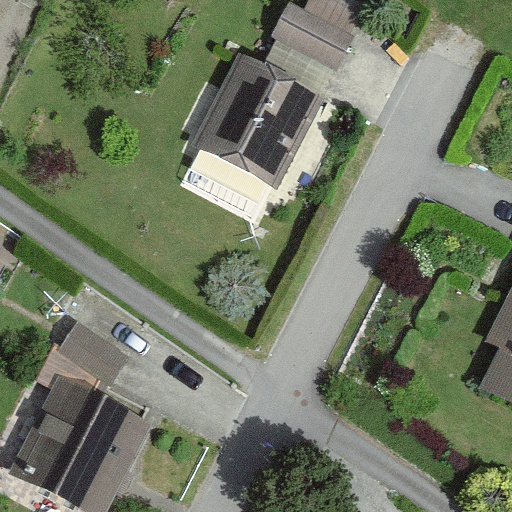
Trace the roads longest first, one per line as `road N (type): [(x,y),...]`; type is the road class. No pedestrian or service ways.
road 1 (unclassified): [(278,399),(443,78)]
road 2 (unclassified): [(0,208),(278,399)]
road 3 (unclassified): [(278,399),(439,511)]
road 4 (unclassified): [(221,511),(278,399)]
